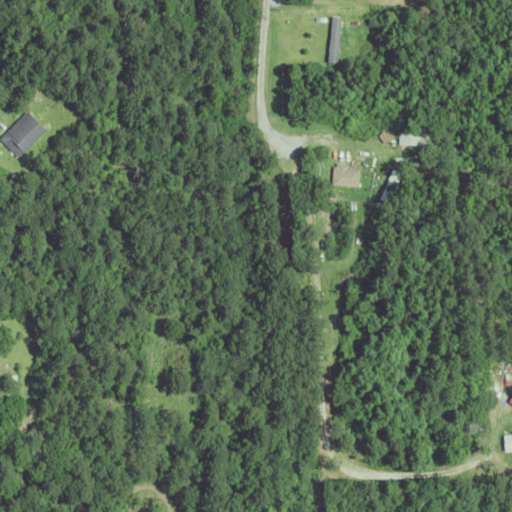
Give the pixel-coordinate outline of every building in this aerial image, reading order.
[(354,47),(353,49),(347,49),(348,40),(354,40),(354,42),(355,42),(355,47),(354,47)] [(7,138),(28,117),(42,131),(21,152),(7,138)] [(434,122),(458,118),(461,130),(436,135),(434,122)] [(375,134),(385,125),(393,136),(383,144),(375,134)] [(418,144),(418,146),(395,146),(395,127),(427,127),(427,143),(418,144)] [(352,184),(348,184),(348,187),(324,188),(322,165),(339,164),(339,169),(347,168),(348,178),(352,177),(352,184)] [(376,199),(390,168),(398,172),(385,203),(376,199)] [(476,197),(499,196),(499,205),(477,207),(476,197)] [(511,446),(500,448),(499,431),(509,431),(508,427),(511,426),(511,446)]
